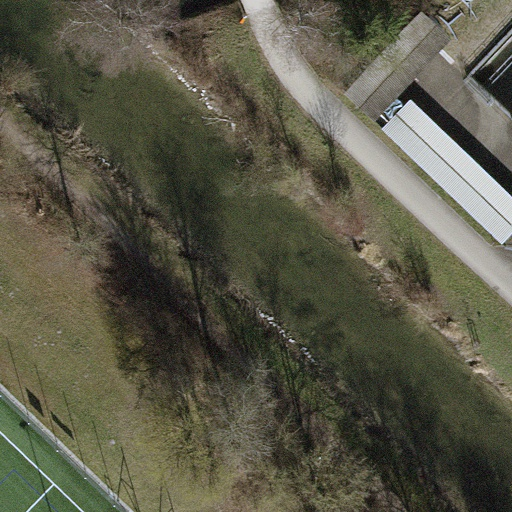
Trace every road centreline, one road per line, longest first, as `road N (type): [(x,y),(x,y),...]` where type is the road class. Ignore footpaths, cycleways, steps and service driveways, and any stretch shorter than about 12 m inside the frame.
road 1 (track): [(397,511),(0,116)]
road 2 (track): [(255,0),(283,60),(311,95),(511,283)]
